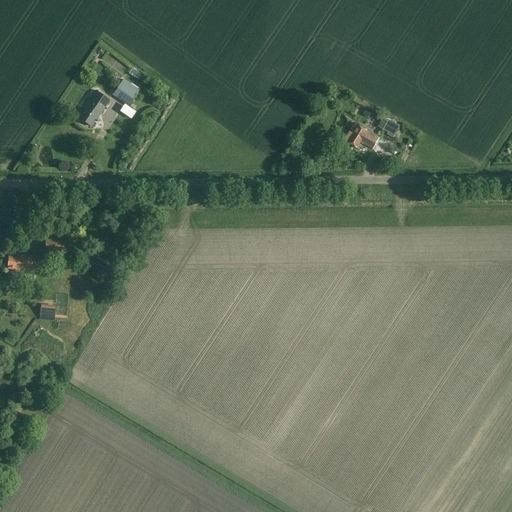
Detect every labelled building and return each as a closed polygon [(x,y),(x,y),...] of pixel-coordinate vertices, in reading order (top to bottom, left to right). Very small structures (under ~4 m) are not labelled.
[(125,73),(135,80),(140,73),(130,66),(125,73)] [(138,91),(122,80),(113,95),(128,107),(138,91)] [(110,101),(96,91),(83,109),(84,110),(79,119),(91,127),(101,113),(102,113),(110,101)] [(400,127),(388,121),(383,130),(389,133),(388,135),(394,138),(400,127)] [(367,130),(359,126),(356,131),(352,129),(345,141),(358,148),(361,143),(373,150),(380,138),(367,131),(367,130)] [(68,233),(46,231),(44,252),(66,254),(68,233)] [(16,272),(33,273),(34,256),(25,255),(25,257),(23,257),(23,256),(9,255),(8,269),(16,269),(16,272)] [(53,282),(52,290),(63,291),(63,283),(53,282)]
